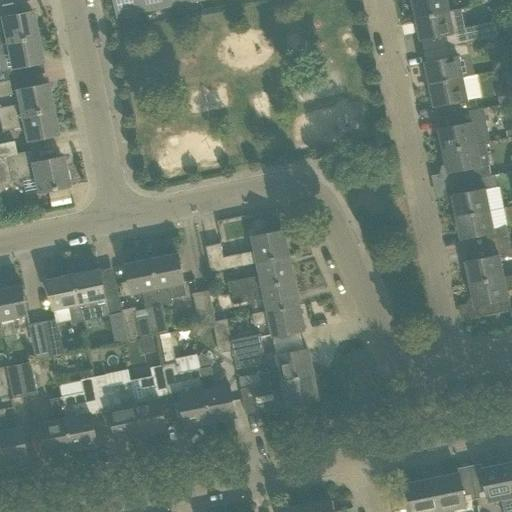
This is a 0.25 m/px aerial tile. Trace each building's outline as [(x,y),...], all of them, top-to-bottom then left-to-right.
[(144,11),(141,0),(112,0),(117,17),(130,14),(130,13),(136,12),(144,10),(144,11)] [(172,6),(170,0),(141,0),(144,11),(157,9),(157,7),(165,6),(171,5),(171,6),(172,6)] [(450,12),(449,11),(447,0),(411,0),(416,19),(450,12)] [(450,12),(416,19),(420,41),(422,41),(424,52),(468,43),(461,9),(449,11),(450,12)] [(0,44),(36,37),(31,12),(0,19),(0,44)] [(470,38),(495,33),(492,21),(468,26),(470,38)] [(41,62),(36,37),(0,44),(0,69),(6,68),(7,73),(2,74),(3,81),(9,80),(44,73),(43,72),(36,73),(34,63),(41,62)] [(425,62),(429,85),(463,78),(459,57),(471,54),(468,43),(424,52),(426,62),(425,62)] [(491,60),(494,71),(506,69),(504,57),(491,60)] [(435,107),(437,118),(484,108),(478,109),(476,99),(482,98),(478,75),(463,78),(429,85),(434,107),(435,107)] [(0,96),(12,94),(9,80),(3,81),(0,81),(0,96)] [(0,107),(0,119),(51,108),(46,84),(14,90),(17,104),(0,107)] [(509,88),(497,90),(499,103),(511,101),(509,88)] [(51,108),(0,119),(0,127),(0,130),(22,126),(25,140),(56,134),(51,108)] [(443,152),(486,143),(486,142),(491,141),(484,108),(437,118),(439,128),(438,129),(443,152)] [(0,156),(16,153),(14,141),(0,143),(0,156)] [(449,173),(451,185),(495,176),(495,174),(492,175),(486,143),(443,152),(447,174),(449,173)] [(29,150),(16,153),(0,156),(0,191),(10,181),(10,180),(33,175),(37,192),(67,186),(61,157),(32,163),(29,150)] [(452,195),(457,219),(490,212),(485,188),(498,186),(495,176),(451,185),(453,195),(452,195)] [(490,212),(457,219),(461,240),(462,240),(464,250),(510,241),(507,226),(494,228),(490,212)] [(243,265),(258,262),(289,256),(284,231),(253,237),(256,250),(245,253),(223,257),(221,243),(206,246),(211,272),(243,265)] [(511,248),(510,241),(464,250),(467,261),(465,261),(470,284),(504,277),(500,258),(511,256),(511,248)] [(173,303),(172,298),(186,295),(178,254),(166,257),(166,255),(153,257),(163,305),(173,303)] [(294,280),(289,256),(258,262),(261,275),(230,281),(232,292),(294,280)] [(135,308),(122,310),(123,312),(129,341),(169,333),(163,305),(153,257),(138,260),(139,263),(126,265),(132,293),(143,290),(146,309),(136,311),(135,308)] [(123,312),(122,310),(121,310),(116,285),(104,287),(100,270),(88,273),(87,271),(74,274),(83,321),(94,319),(90,301),(106,298),(110,315),(123,312)] [(71,324),(83,321),(74,274),(60,277),(60,278),(48,281),(54,309),(68,306),(71,324)] [(511,310),(507,290),(511,288),(511,275),(504,277),(470,284),(475,306),(476,306),(478,317),(511,310)] [(266,297),(269,310),(299,304),(294,280),(232,292),(234,303),(266,297)] [(0,288),(0,313),(5,337),(15,335),(12,317),(27,314),(22,286),(9,289),(9,287),(0,288)] [(209,290),(193,293),(200,327),(213,324),(216,323),(216,321),(209,290)] [(274,336),(304,330),(299,304),(269,310),(253,313),(256,326),(271,322),(274,336)] [(57,319),(43,322),(50,357),(64,354),(57,319)] [(233,350),(232,340),(227,319),(216,321),(216,323),(213,324),(219,353),(233,350)] [(36,360),(50,357),(43,322),(29,325),(36,360)] [(161,336),(166,360),(176,357),(171,334),(161,336)] [(234,354),(263,348),(261,337),(261,334),(258,335),(232,340),(233,350),(234,354)] [(266,362),(263,348),(234,354),(237,369),(266,362)] [(261,385),(313,375),(308,349),(277,355),(280,370),(259,374),(261,385)] [(19,365),(26,396),(37,393),(31,362),(19,365)] [(180,397),(186,426),(211,421),(201,369),(179,374),(176,362),(164,365),(170,395),(182,392),(183,396),(180,397)] [(7,367),(13,399),(26,396),(19,365),(7,367)] [(132,383),(143,435),(167,430),(160,400),(160,397),(170,395),(164,365),(151,368),(153,378),(143,381),(132,383)] [(201,369),(211,421),(236,416),(230,386),(216,389),(211,367),(201,369)] [(110,410),(116,440),(143,435),(132,383),(109,387),(106,375),(94,377),(100,406),(111,404),(112,410),(110,410)] [(261,385),(263,396),(285,391),(288,405),(318,399),(313,375),(261,385)] [(82,380),(88,409),(100,406),(94,377),(82,380)] [(241,389),(246,414),(258,411),(253,387),(241,389)] [(61,397),(72,449),(97,444),(91,414),(77,417),(72,395),(61,397)] [(41,424),(48,454),(72,449),(61,397),(50,400),(55,422),(41,424)] [(0,409),(0,448),(3,464),(28,458),(22,428),(8,431),(4,409),(0,409)] [(511,511),(511,486),(507,464),(484,469),(482,469),(488,502),(502,499),(504,511),(511,511)] [(466,507),(459,473),(457,474),(432,479),(439,511),(452,511),(452,509),(466,507)] [(439,511),(432,479),(407,485),(411,501),(413,511),(439,511)] [(411,501),(407,485),(390,488),(394,505),(411,501)] [(333,511),(331,500),(305,505),(306,511),(333,511)]
